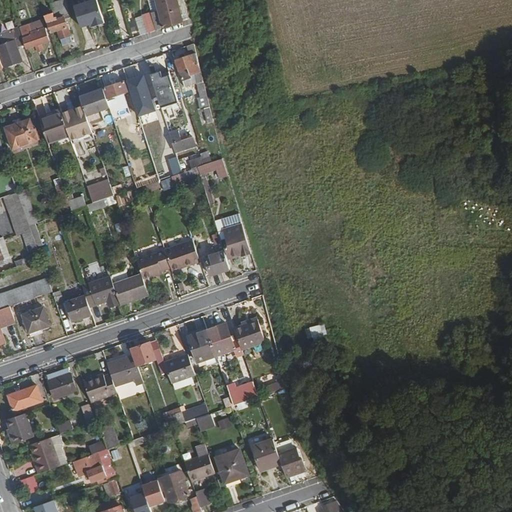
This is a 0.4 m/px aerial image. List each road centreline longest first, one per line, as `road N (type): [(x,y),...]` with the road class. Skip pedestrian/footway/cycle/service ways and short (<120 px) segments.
road 1 (residential): [(260,282),(0,373)]
road 2 (residential): [(0,97),(184,31)]
